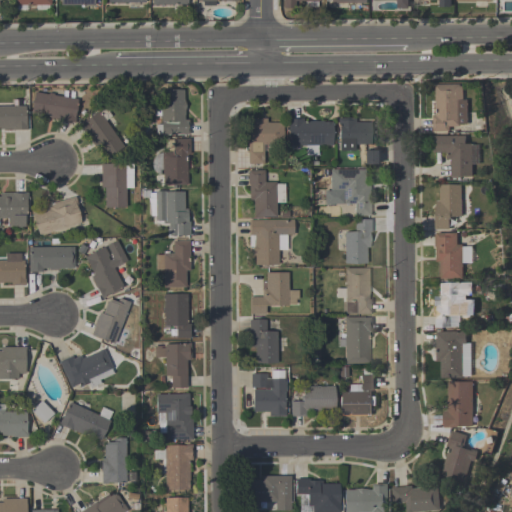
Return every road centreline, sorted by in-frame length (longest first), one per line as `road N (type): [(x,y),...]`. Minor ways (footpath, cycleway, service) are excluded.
road 1 (residential): [(216,105),(220,511)]
road 2 (residential): [(402,103),(394,445)]
road 3 (primary): [(259,41),(0,42)]
road 4 (primary): [(260,65),(511,61)]
road 5 (residential): [(216,105),(225,93),(384,92),(402,103)]
road 6 (residential): [(220,444),(394,445)]
road 7 (primary): [(405,39),(259,41)]
road 8 (primary): [(0,68),(135,67)]
road 9 (primary): [(135,67),(260,65)]
